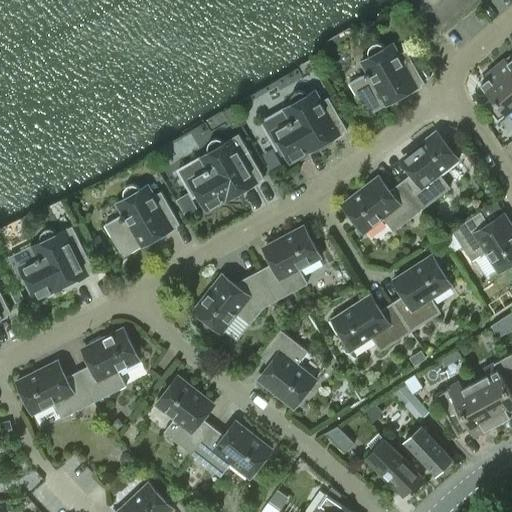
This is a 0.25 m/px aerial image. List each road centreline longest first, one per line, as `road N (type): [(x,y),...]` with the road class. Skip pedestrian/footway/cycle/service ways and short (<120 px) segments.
road 1 (residential): [(380,511),(320,450),(204,366),(130,298)]
road 2 (residential): [(130,298),(314,191)]
road 3 (residential): [(106,484),(82,510),(29,444),(0,388)]
road 4 (residential): [(444,74),(435,100),(314,191)]
road 5 (residential): [(0,359),(130,298)]
road 6 (residential): [(511,181),(444,74)]
